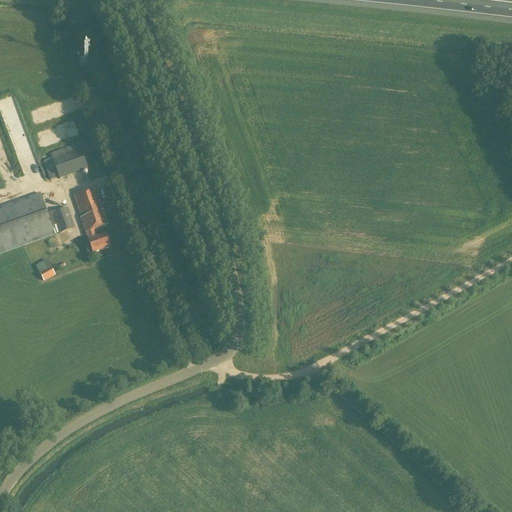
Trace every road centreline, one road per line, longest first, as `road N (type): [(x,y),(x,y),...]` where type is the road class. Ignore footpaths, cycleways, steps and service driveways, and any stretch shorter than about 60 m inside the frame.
road 1 (unclassified): [(0,500),(32,457),(70,428),(220,359),(237,337),(225,258),(133,0)]
road 2 (track): [(246,375),(304,373),(511,265)]
